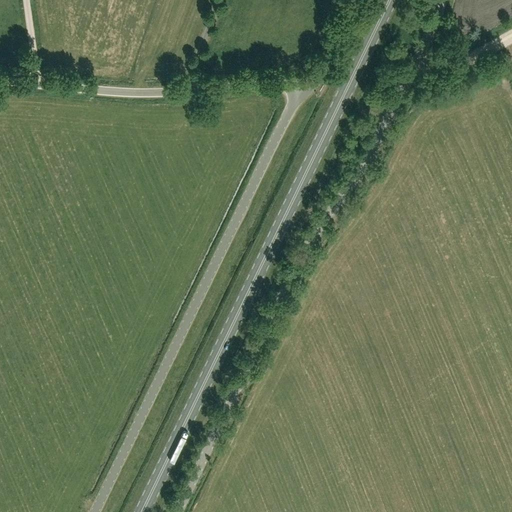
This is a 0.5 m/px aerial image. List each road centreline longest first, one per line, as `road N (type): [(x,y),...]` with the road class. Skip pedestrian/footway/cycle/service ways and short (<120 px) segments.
road 1 (unclassified): [(176,511),(302,255),(390,117),(441,0)]
road 2 (primary): [(142,511),(389,0)]
road 3 (unclassified): [(303,91),(94,511)]
road 4 (unclassified): [(0,79),(106,90),(285,84),(303,91)]
